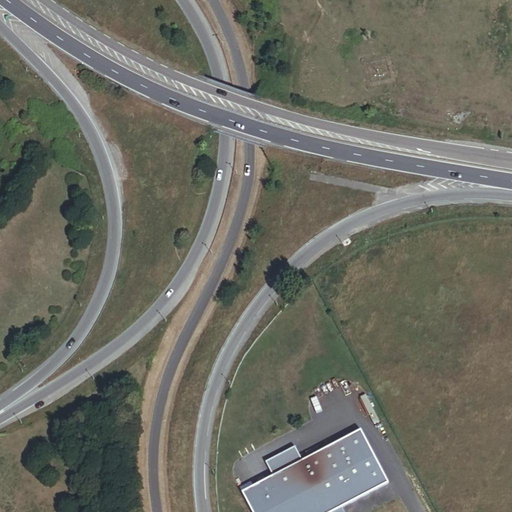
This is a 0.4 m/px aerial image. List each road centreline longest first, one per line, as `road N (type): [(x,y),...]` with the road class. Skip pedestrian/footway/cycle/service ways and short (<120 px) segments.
road 1 (primary): [(6,0),(122,75),(189,106),(265,133),(511,182)]
road 2 (unclassified): [(156,511),(156,419),(169,368),(222,262),(251,179),(242,78),(213,0)]
road 3 (primary): [(0,420),(129,335),(195,258),(222,165),(227,108),(179,0)]
road 4 (primary): [(201,511),(200,451),(211,392),(237,336),(282,275),(340,227),(380,210),(511,194)]
road 5 (primary): [(511,161),(268,112),(137,59),(44,0)]
road 6 (tertiary): [(0,27),(76,105),(101,151),(112,204),(109,255),(92,307),(64,350),(0,405)]
